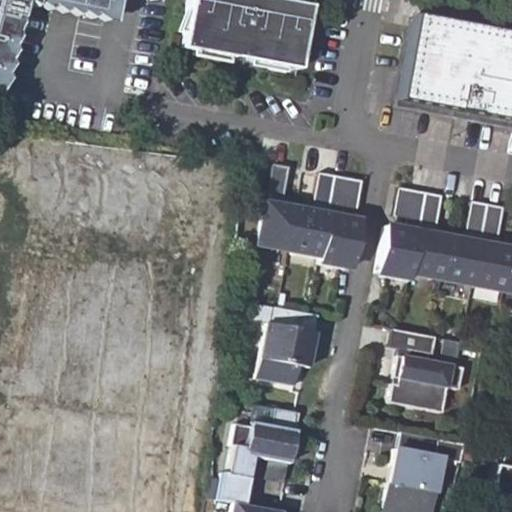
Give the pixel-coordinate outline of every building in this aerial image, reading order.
[(104,0),(17,0),(0,71),(0,94),(21,5),(29,6),(32,2),(41,9),(44,5),(56,12),(59,8),(70,15),(74,11),(85,18),(101,22),(104,0)] [(0,0),(0,71),(17,0),(0,0)] [(184,0),(178,35),(206,40),(204,52),(221,56),(221,51),(229,52),(241,54),(248,56),(247,61),(267,65),(269,52),(297,57),(307,0),(184,0)] [(511,34),(408,15),(407,24),(511,43),(511,34)] [(511,43),(407,24),(393,100),(511,122),(511,43)] [(206,40),(178,35),(176,47),(188,49),(187,54),(227,62),(229,52),(221,51),(221,56),(204,52),(206,40)] [(297,57),(269,52),(267,65),(266,70),(282,72),(283,67),(295,69),(297,57)] [(511,122),(393,100),(391,107),(511,129),(511,122)] [(285,167),(269,164),(254,244),(285,250),(292,209),(278,207),(271,205),(273,198),(279,199),(285,167)] [(331,175),(315,173),(309,204),(315,205),(314,213),(307,212),(292,209),(285,250),(316,255),(331,175)] [(344,178),(331,175),(316,255),(314,264),(342,269),(343,261),(349,262),(357,221),(337,217),(333,217),(335,207),(338,208),(352,210),(355,196),(358,181),(344,178)] [(422,193),(395,188),(392,202),(389,217),(403,220),(406,221),(404,230),(401,229),(388,227),(381,226),(374,266),(379,267),(378,276),(406,281),(407,272),(421,200),(422,193)] [(171,511),(199,263),(179,261),(167,259),(2,242),(7,193),(0,192),(0,511),(171,511)] [(438,196),(422,193),(421,200),(407,272),(438,277),(445,238),(431,235),(424,234),(425,226),(432,227),(438,196)] [(278,207),(279,199),(273,198),(271,205),(278,207)] [(484,205),(468,201),(462,233),(469,234),(467,242),(460,240),(445,238),(438,277),(469,284),(484,205)] [(500,207),(484,205),(469,284),(500,289),(507,249),(493,247),(486,245),(487,238),(494,239),(500,207)] [(167,259),(179,261),(184,220),(172,219),(167,259)] [(431,235),(432,227),(425,226),(424,234),(431,235)] [(469,234),(462,233),(460,240),(467,242),(469,234)] [(494,239),(487,238),(486,245),(493,247),(494,239)] [(511,250),(507,249),(500,289),(511,291),(511,250)] [(314,315),(250,303),(246,319),(262,322),(251,378),(291,385),(295,365),(301,331),(310,333),(314,315)] [(431,336),(388,329),(384,346),(402,349),(400,356),(393,354),(384,402),(437,412),(442,387),(454,389),(458,368),(423,361),(425,353),(428,354),(431,336)] [(301,331),(295,365),(304,367),(310,333),(301,331)] [(457,341),(441,338),(437,355),(453,358),(457,341)] [(252,412),(233,408),(226,445),(229,446),(224,473),(218,472),(213,499),(231,502),(243,505),(251,458),(254,459),(282,464),(286,445),(289,446),(296,413),(253,405),(252,412)] [(298,413),(296,413),(289,446),(286,445),(282,464),(288,465),(298,413)] [(460,443),(397,431),(393,449),(390,448),(387,468),(393,469),(390,483),(384,482),(379,507),(404,511),(427,511),(438,458),(456,462),(460,443)] [(511,453),(500,451),(497,466),(490,464),(484,496),(511,501),(511,453)] [(243,505),(245,505),(254,459),(251,458),(243,505)] [(243,505),(231,502),(229,511),(278,511),(279,511),(245,505),(243,505)]
